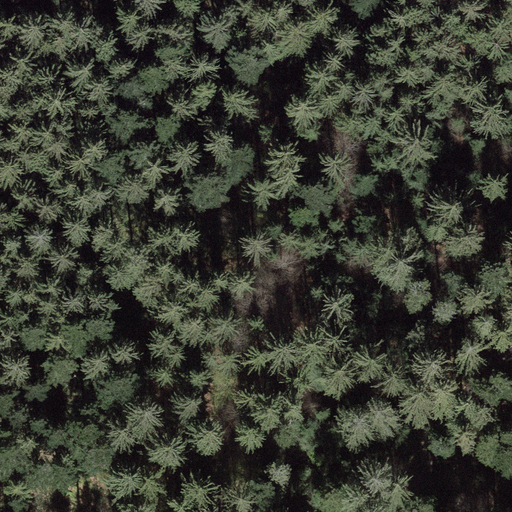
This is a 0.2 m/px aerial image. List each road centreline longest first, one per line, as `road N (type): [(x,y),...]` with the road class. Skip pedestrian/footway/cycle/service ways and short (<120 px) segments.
road 1 (track): [(199,511),(296,458),(426,407),(511,337)]
road 2 (track): [(396,511),(435,446),(511,349)]
